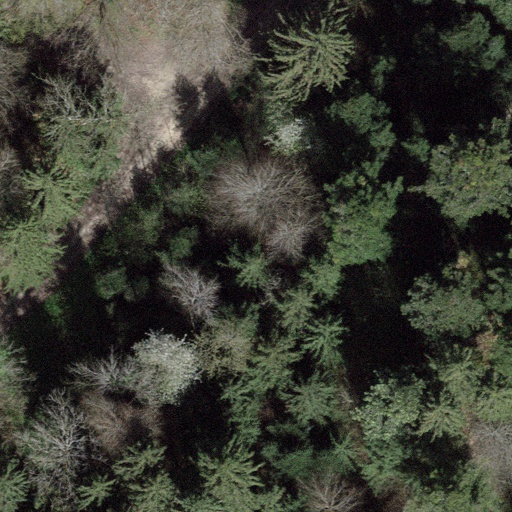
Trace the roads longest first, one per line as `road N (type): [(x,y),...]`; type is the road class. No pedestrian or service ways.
road 1 (track): [(0,311),(68,249),(276,0)]
road 2 (track): [(6,0),(83,55),(185,106)]
